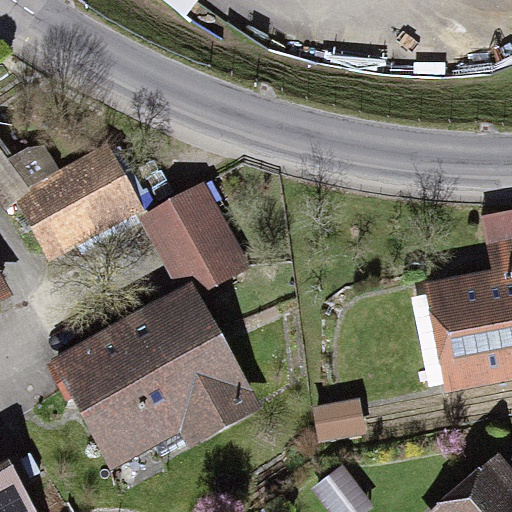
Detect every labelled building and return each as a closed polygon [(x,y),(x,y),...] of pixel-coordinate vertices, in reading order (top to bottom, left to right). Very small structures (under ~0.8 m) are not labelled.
[(134,202),(108,153),(20,201),(46,250),(134,202)] [(195,297),(244,270),(199,190),(151,216),(195,297)] [(511,282),(440,296),(457,380),(511,368),(511,282)] [(175,401),(194,437),(247,407),(189,300),(66,369),(105,439),(175,401)] [(0,511),(25,511),(13,490),(22,484),(0,443),(0,511)] [(341,472),(317,490),(334,511),(355,511),(366,504),(341,472)] [(511,511),(511,490),(498,474),(451,511),(511,511)]
